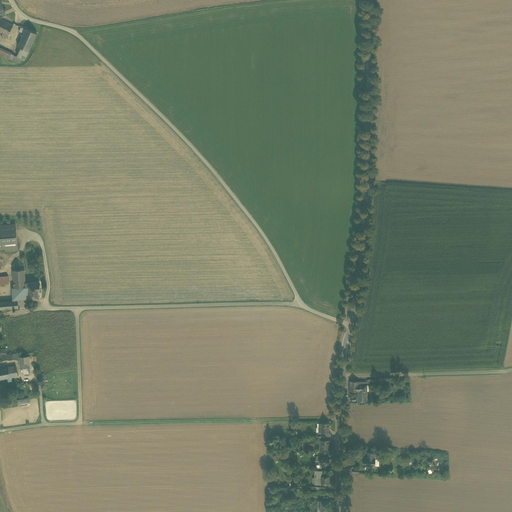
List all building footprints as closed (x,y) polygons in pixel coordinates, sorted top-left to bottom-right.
[(1,36),(7,39),(13,25),(0,19),(0,32),(2,33),(1,36)] [(17,47),(20,48),(17,57),(14,55),(12,59),(12,60),(20,63),(22,59),(24,60),(29,52),(37,34),(26,29),(21,27),(19,32),(23,35),(17,47)] [(0,249),(5,249),(5,251),(18,250),(16,230),(15,224),(0,225),(0,249)] [(12,288),(13,300),(30,299),(29,285),(29,282),(25,283),(24,270),(13,270),(14,288),(12,288)] [(30,299),(39,298),(38,290),(40,290),(40,284),(29,285),(30,299)] [(18,301),(0,302),(0,306),(0,309),(18,308),(18,304),(18,301)] [(29,356),(19,357),(19,359),(20,368),(24,368),(24,373),(25,374),(30,373),(29,356)] [(8,367),(10,378),(11,377),(18,376),(16,366),(8,367)] [(10,378),(8,367),(1,369),(0,368),(0,379),(7,378),(10,378)] [(366,400),(366,391),(367,385),(362,385),(359,385),(359,386),(354,386),(354,387),(350,386),(349,391),(359,391),(358,399),(366,400)] [(29,398),(17,400),(18,406),(30,404),(29,398)] [(318,429),(318,434),(325,434),(327,433),(327,429),(328,429),(328,423),(323,424),(319,425),(320,429),(318,429)] [(370,469),(374,469),(375,466),(374,459),(373,459),(373,453),(367,453),(367,458),(365,458),(364,466),(370,466),(370,469)] [(325,466),(329,466),(328,459),(327,459),(327,457),(319,457),(316,457),(315,457),(315,461),(318,461),(319,462),(319,465),(319,466),(325,466)] [(315,483),(315,484),(321,484),(329,484),(329,476),(323,476),(323,471),(315,471),(315,478),(315,483)] [(319,511),(329,511),(329,501),(320,501),(319,511)]
